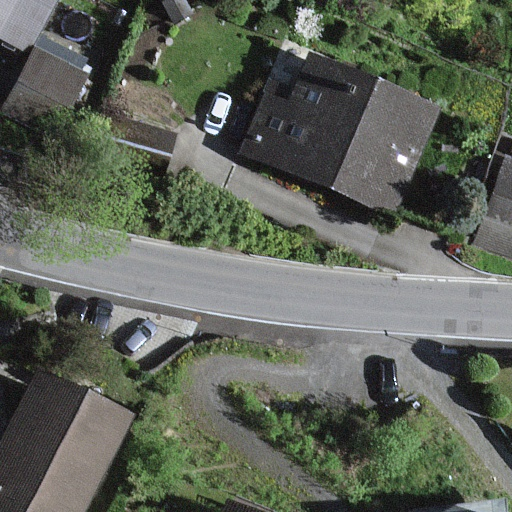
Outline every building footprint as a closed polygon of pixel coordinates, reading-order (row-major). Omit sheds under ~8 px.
[(0,0),(0,34),(27,49),(52,0),(0,0)] [(84,75),(37,52),(7,111),(54,135),(84,75)] [(434,108),(313,57),(291,107),(267,97),(246,147),(391,209),(434,108)] [(164,170),(173,134),(118,121),(109,156),(164,170)] [(511,165),(506,164),(477,243),(511,255),(511,165)] [(83,511),(132,420),(34,368),(0,432),(0,511),(83,511)]
